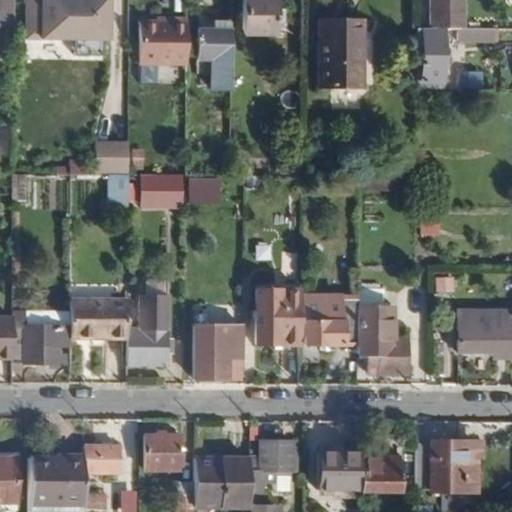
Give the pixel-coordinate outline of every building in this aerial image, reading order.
[(13,29),(13,0),(0,0),(0,30),(13,29)] [(26,0),(26,40),(75,41),(75,58),(104,58),(104,41),(108,42),(109,0),(26,0)] [(274,12),(274,0),(244,0),(243,36),(274,36),(274,24),(274,12)] [(463,30),(462,0),(430,0),(430,30),(446,30),(454,31),(463,30)] [(283,24),(284,12),(274,12),(274,24),(283,24)] [(187,66),(188,20),(157,19),(157,23),(140,22),(139,65),(142,65),(171,66),(187,66)] [(231,31),(231,20),(212,20),(212,31),(231,31)] [(319,23),(318,88),(361,89),(361,23),(319,23)] [(445,91),(445,85),(422,85),(423,30),(416,30),(416,91),(445,91)] [(445,85),(446,30),(430,30),(423,30),(422,85),(445,85)] [(511,42),(511,30),(463,30),(454,31),(454,42),(511,42)] [(231,90),(231,31),(212,31),(199,31),(199,61),(210,62),(209,90),(231,90)] [(209,90),(210,62),(199,61),(198,90),(209,90)] [(171,84),(171,66),(142,65),(142,84),(171,84)] [(459,74),(459,88),(481,89),(482,74),(459,74)] [(452,110),(466,111),(467,97),(453,96),(452,110)] [(21,115),(20,148),(63,149),(64,126),(34,126),(34,116),(21,115)] [(92,173),(126,172),(125,140),(91,140),(92,173)] [(301,171),(301,157),(280,156),(280,170),(301,171)] [(86,176),(86,161),(70,161),(69,168),(57,168),(57,176),(71,176),(86,176)] [(180,164),(159,163),(159,174),(180,175),(180,164)] [(230,177),(230,164),(210,164),(210,177),(230,177)] [(26,203),(26,176),(13,175),(13,203),(26,203)] [(128,206),(128,176),(86,176),(71,176),(70,214),(110,215),(110,207),(128,206)] [(415,191),(415,178),(359,178),(358,192),(415,191)] [(190,180),(190,203),(224,205),(225,181),(190,180)] [(183,210),(184,181),(141,181),(140,210),(183,210)] [(423,214),(422,235),(437,237),(438,215),(423,214)] [(300,297),(300,292),(258,292),(257,345),(299,345),(299,321),(300,297)] [(393,340),(394,310),(383,309),(383,293),(358,292),(358,297),(358,345),(358,356),(367,355),(367,375),(406,376),(406,340),(393,340)] [(167,340),(168,296),(143,296),(143,330),(128,331),(127,340),(127,368),(167,367),(167,355),(167,340)] [(358,345),(358,297),(300,297),(299,321),(305,321),(305,345),(358,345)] [(128,331),(128,302),(70,302),(70,315),(70,341),(127,340),(128,331)] [(192,305),(191,321),(232,323),(233,307),(192,305)] [(511,352),(511,312),(459,313),(459,353),(492,353),(511,352)] [(70,341),(70,315),(12,313),(12,319),(11,360),(11,364),(59,364),(60,348),(70,348),(70,341)] [(0,360),(11,360),(12,319),(0,319),(0,360)] [(241,382),(242,359),(228,360),(228,329),(196,328),(195,381),(241,382)] [(511,362),(511,352),(492,353),(492,362),(511,362)] [(180,472),(180,437),(166,437),(155,437),(145,437),(145,471),(180,472)] [(298,473),(298,448),(293,448),(293,443),(260,443),(259,459),(249,459),(249,509),(248,511),(283,511),(284,498),(279,498),(279,494),(267,494),(267,483),(277,484),(278,473),(298,473)] [(476,494),(477,459),(480,459),(481,444),(427,443),(427,447),(415,447),(414,493),(460,494),(474,494),(476,494)] [(118,474),(118,446),(83,446),(83,459),(83,474),(118,474)] [(359,493),(359,459),(359,453),(319,453),(318,492),(359,493)] [(0,505),(15,505),(16,458),(0,458),(0,505)] [(82,511),(83,474),(83,459),(28,459),(28,511),(75,511),(82,511)] [(249,509),(249,459),(194,459),(194,484),(194,510),(249,509)] [(397,494),(398,460),(359,459),(359,493),(397,494)] [(194,511),(194,510),(194,484),(178,484),(177,511),(194,511)] [(134,511),(136,490),(118,489),(116,511),(134,511)] [(474,508),(474,494),(460,494),(459,508),(474,508)]
